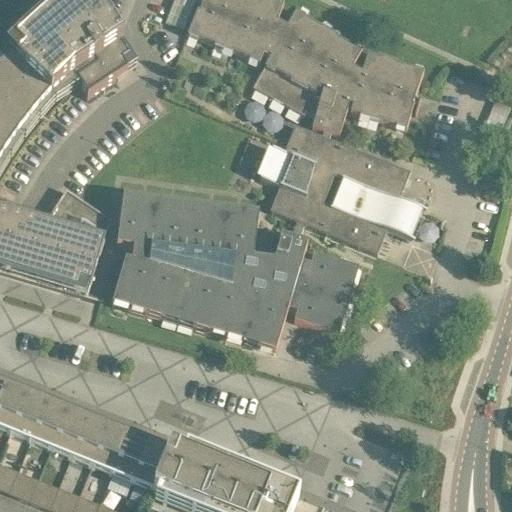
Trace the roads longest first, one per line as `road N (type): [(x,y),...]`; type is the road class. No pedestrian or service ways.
road 1 (residential): [(0,358),(319,494),(352,414)]
road 2 (residential): [(352,414),(0,313)]
road 3 (tertiary): [(474,450),(511,300)]
road 4 (residential): [(474,450),(352,414)]
